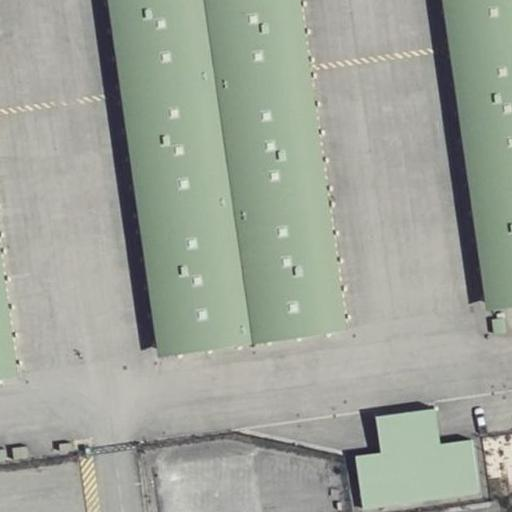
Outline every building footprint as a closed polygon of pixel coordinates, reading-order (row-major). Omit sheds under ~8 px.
[(304,0),(112,0),(169,339),(358,320),(304,0)] [(511,0),(446,0),(498,308),(511,306),(511,0)] [(0,248),(0,372),(19,370),(0,248)] [(437,403),(377,408),(380,447),(355,450),(360,506),(479,495),(473,435),(440,438),(437,403)] [(157,511),(260,511),(254,446),(152,456),(157,511)]
